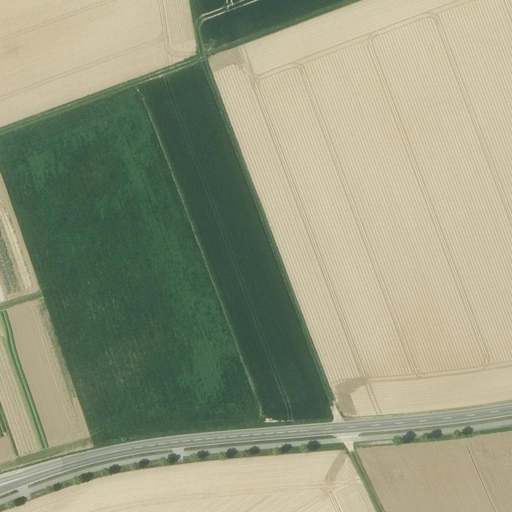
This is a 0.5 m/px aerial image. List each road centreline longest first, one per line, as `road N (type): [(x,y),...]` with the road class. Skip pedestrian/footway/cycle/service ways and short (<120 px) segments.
road 1 (secondary): [(0,485),(171,443),(511,410)]
road 2 (track): [(193,0),(203,58),(341,429)]
road 3 (track): [(357,0),(0,134)]
